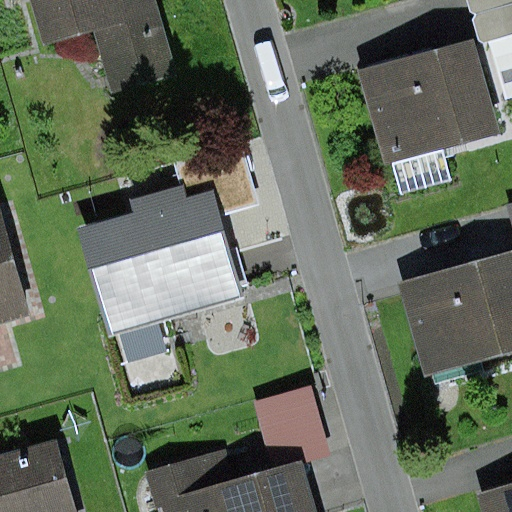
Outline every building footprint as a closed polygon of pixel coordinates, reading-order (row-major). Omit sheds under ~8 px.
[(79,35),(68,0),(30,0),(43,45),(79,35)] [(157,0),(68,0),(79,35),(94,31),(112,94),(179,75),(157,0)] [(511,0),(465,0),(469,13),(474,16),(472,23),(478,41),(484,45),(511,35),(511,0)] [(470,41),(362,71),(388,163),(496,133),(470,41)] [(240,144),(174,163),(181,187),(185,199),(214,191),(221,216),(258,205),(240,144)] [(133,216),(79,231),(109,339),(244,301),(221,216),(214,191),(185,199),(181,187),(129,202),(133,216)] [(0,207),(0,206),(0,326),(31,317),(0,207)] [(511,262),(510,255),(399,286),(426,378),(511,353),(511,262)] [(312,387),(254,404),(271,461),(329,445),(312,387)] [(75,511),(55,441),(0,456),(0,511),(75,511)] [(224,451),(143,473),(154,511),(160,510),(161,511),(316,511),(303,462),(233,482),(224,451)] [(511,511),(511,486),(477,496),(481,511),(511,511)]
